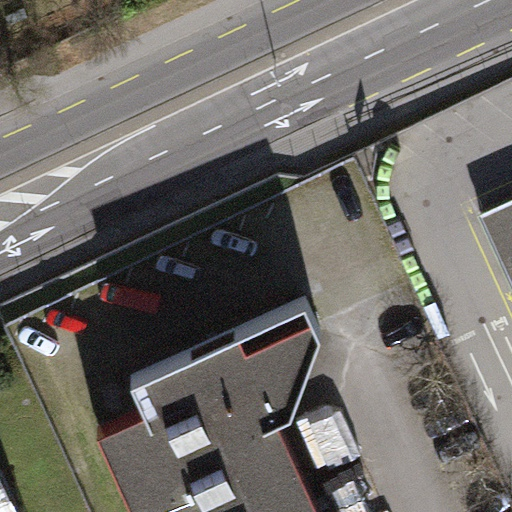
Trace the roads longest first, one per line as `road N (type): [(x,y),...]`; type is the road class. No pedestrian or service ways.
road 1 (primary): [(0,263),(511,11)]
road 2 (primary): [(340,0),(0,159)]
